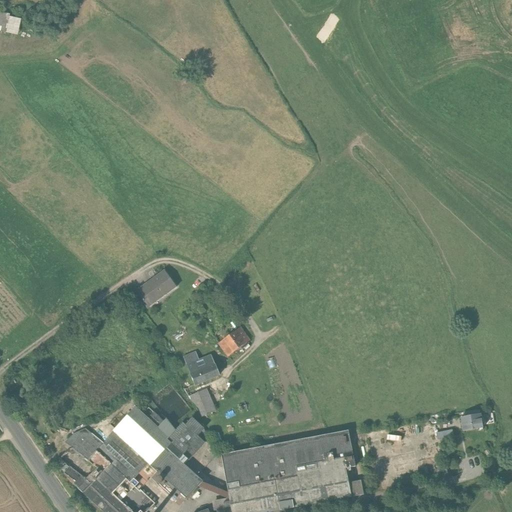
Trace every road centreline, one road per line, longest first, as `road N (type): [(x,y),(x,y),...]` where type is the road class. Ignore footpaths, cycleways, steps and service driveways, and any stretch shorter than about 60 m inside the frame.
road 1 (track): [(0,371),(159,262),(212,280)]
road 2 (track): [(213,391),(259,336),(212,280)]
road 3 (tertiary): [(0,407),(70,511)]
